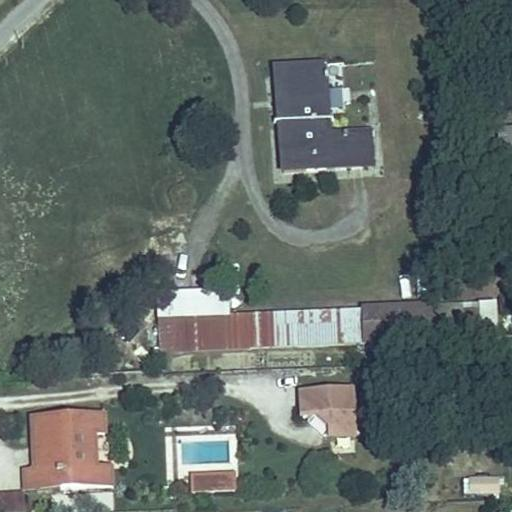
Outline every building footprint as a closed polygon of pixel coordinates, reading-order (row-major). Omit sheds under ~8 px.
[(332,132),(329,62),(273,65),(279,172),(334,170),(378,167),(376,130),(332,132)] [(485,159),(511,155),(511,123),(481,127),(485,159)] [(157,293),(158,318),(230,316),(229,290),(157,293)] [(498,299),(436,302),(437,331),(499,329),(498,299)] [(230,316),(158,318),(160,355),(220,352),(321,348),(438,343),(437,331),(436,302),(360,305),(360,311),(230,316)] [(304,421),(319,436),(352,435),(350,389),(297,390),(298,415),(304,415),(304,421)] [(105,415),(41,415),(42,437),(43,459),(30,459),(29,492),(69,490),(69,484),(115,484),(115,460),(97,460),(97,435),(105,435),(105,415)] [(501,477),(470,477),(469,495),(501,495),(501,477)] [(192,479),(192,493),(235,492),(235,478),(192,479)] [(24,511),(24,491),(0,491),(0,511),(24,511)]
